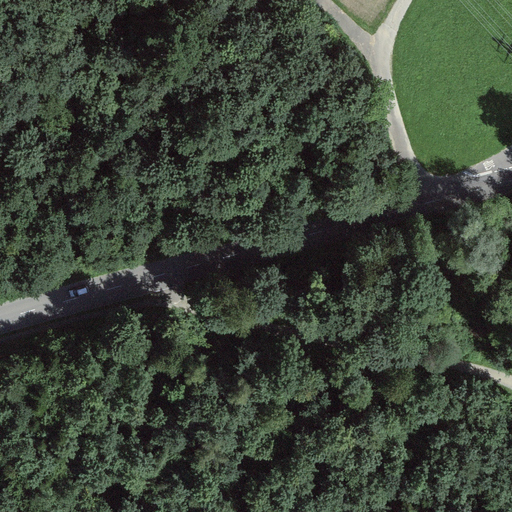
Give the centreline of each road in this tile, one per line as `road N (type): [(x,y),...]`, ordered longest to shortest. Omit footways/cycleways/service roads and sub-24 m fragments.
road 1 (tertiary): [(0,321),(424,199)]
road 2 (track): [(149,278),(216,323),(511,378)]
road 3 (track): [(403,0),(373,56),(424,199)]
